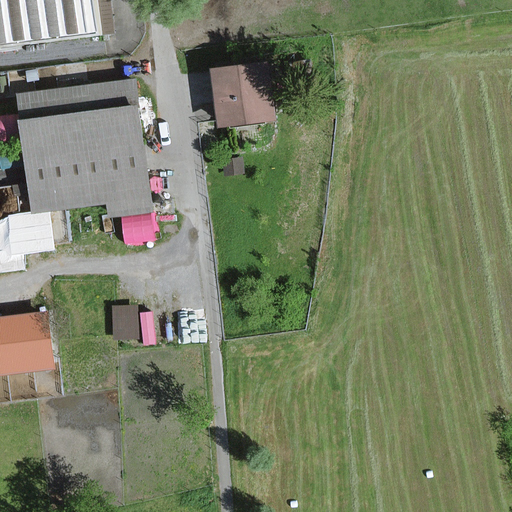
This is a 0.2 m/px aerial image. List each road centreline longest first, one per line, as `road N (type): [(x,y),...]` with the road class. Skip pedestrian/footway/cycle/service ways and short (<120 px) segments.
road 1 (track): [(228,511),(199,229)]
road 2 (track): [(199,229),(156,0)]
